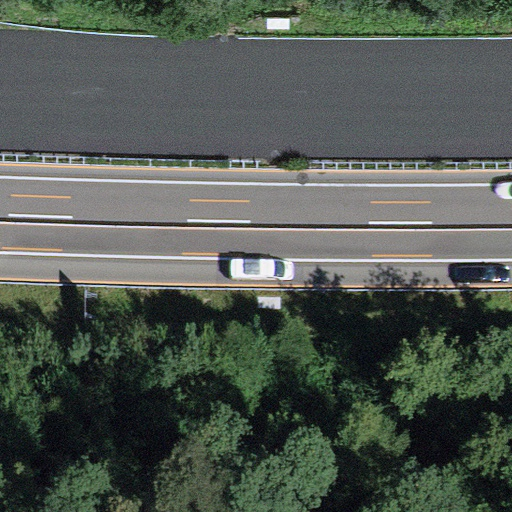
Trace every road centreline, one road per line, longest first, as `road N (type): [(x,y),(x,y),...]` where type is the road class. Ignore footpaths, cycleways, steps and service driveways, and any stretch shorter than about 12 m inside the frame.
road 1 (motorway): [(0,213),(511,221)]
road 2 (motorway): [(511,105),(0,97)]
